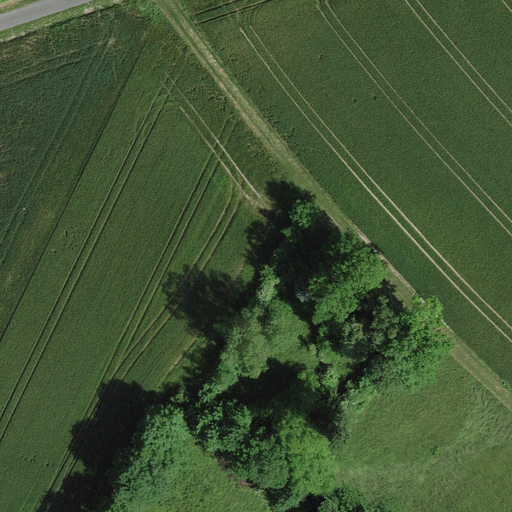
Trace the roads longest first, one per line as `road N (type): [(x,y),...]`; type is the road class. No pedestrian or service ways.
road 1 (track): [(164,0),(298,175),(511,387)]
road 2 (track): [(134,511),(309,185)]
